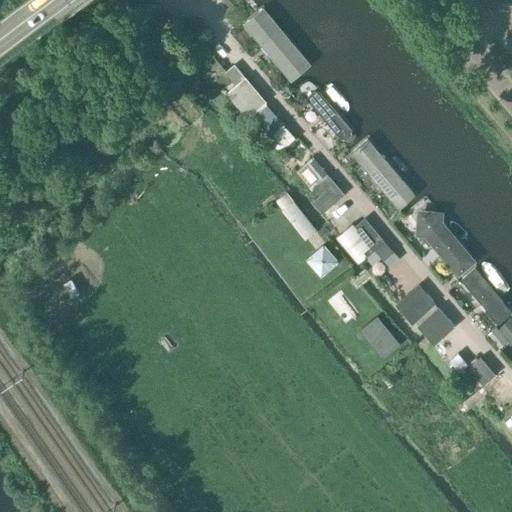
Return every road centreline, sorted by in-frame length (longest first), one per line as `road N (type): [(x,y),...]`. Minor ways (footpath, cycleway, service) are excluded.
road 1 (residential): [(511,380),(193,0)]
road 2 (unclassified): [(511,100),(427,0)]
